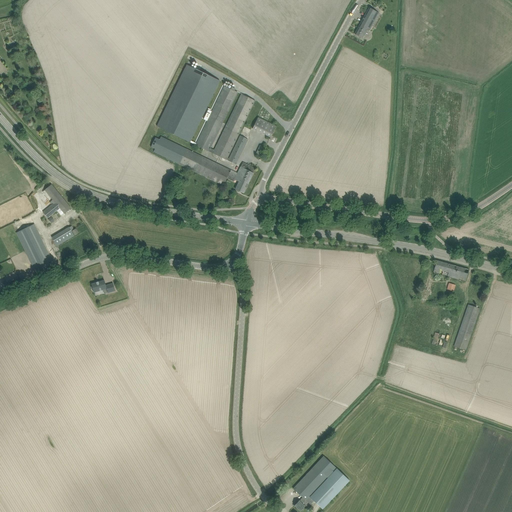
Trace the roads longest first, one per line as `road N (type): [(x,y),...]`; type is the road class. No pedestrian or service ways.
road 1 (tertiary): [(248,223),(140,208),(85,191),(35,156),(0,116)]
road 2 (tertiary): [(511,271),(419,247),(248,223)]
road 3 (unclassified): [(278,511),(237,446),(243,295),(232,263)]
road 4 (tertiary): [(259,197),(440,219),(511,185)]
road 5 (unclassified): [(232,263),(110,256),(0,303)]
road 6 (unclassified): [(259,197),(361,0)]
